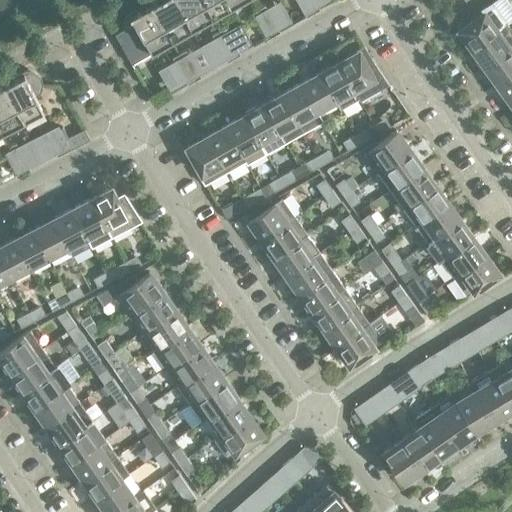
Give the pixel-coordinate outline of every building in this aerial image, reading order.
[(191,28),(175,0),(153,0),(151,2),(150,1),(150,2),(171,40),(191,28)] [(211,17),(201,0),(175,0),(191,28),(211,17)] [(231,6),(227,0),(201,0),(211,17),(231,6)] [(306,15),(319,8),(314,0),(308,0),(300,5),(306,15)] [(482,11),(459,28),(472,46),(506,22),(491,0),(480,8),(482,11)] [(171,40),(150,2),(129,13),(125,17),(123,24),(125,28),(115,34),(131,62),(171,40)] [(270,14),(264,4),(251,11),(257,22),(270,14)] [(260,27),(266,38),(279,30),(273,20),(260,27)] [(511,29),(506,22),(472,46),(484,64),(509,46),(511,44),(511,29)] [(217,44),(231,37),(225,26),(212,34),(217,44)] [(221,50),(226,60),(240,53),(234,42),(221,50)] [(511,44),(509,46),(484,64),(497,81),(511,70),(511,44)] [(387,81),(364,46),(338,60),(354,89),(359,97),(387,81)] [(178,67),(191,59),(185,49),(172,56),(178,67)] [(338,60),(319,71),(334,97),(340,108),(359,97),(354,89),(338,60)] [(181,72),(187,83),(200,75),(194,65),(181,72)] [(511,70),(497,81),(510,99),(511,97),(511,70)] [(23,72),(2,83),(22,121),(43,110),(34,93),(38,89),(40,83),(39,77),(34,73),(28,71),(23,72)] [(319,71),(300,81),(315,108),(334,97),(319,71)] [(315,108),(300,81),(282,92),(296,118),(302,129),(321,118),(315,108)] [(22,121),(2,83),(1,83),(0,84),(0,128),(2,132),(22,121)] [(282,92),(263,103),(277,129),(283,139),(302,129),(296,118),(282,92)] [(263,103),(244,113),(259,139),(265,150),(283,139),(277,129),(263,103)] [(259,139),(244,113),(225,124),(240,150),(244,158),(246,160),(265,150),(259,139)] [(225,124),(206,134),(221,161),(226,169),(244,158),(240,150),(225,124)] [(365,126),(354,132),(359,141),(370,135),(365,126)] [(90,137),(83,127),(51,144),(56,155),(90,137)] [(396,129),(371,146),(363,152),(376,170),(384,165),(409,147),(396,129)] [(359,141),(354,132),(342,139),(347,148),(359,141)] [(187,145),(201,172),(199,173),(203,181),(226,169),(221,161),(206,134),(187,145)] [(15,142),(2,149),(7,159),(21,152),(15,142)] [(328,147),(316,153),(321,162),(333,155),(328,147)] [(409,147),(384,165),(376,170),(389,188),(397,182),(421,165),(409,147)] [(302,173),(321,162),(316,153),(297,164),(302,173)] [(10,165),(16,176),(29,168),(24,158),(10,165)] [(283,183),(302,173),(297,164),(278,175),(283,183)] [(421,165),(397,182),(389,188),(402,205),(410,200),(434,182),(421,165)] [(283,183),(278,175),(260,185),(264,194),(283,183)] [(342,176),(334,182),(343,194),(351,189),(342,176)] [(331,189),(323,177),(315,182),(323,194),(331,189)] [(434,182),(410,200),(402,205),(414,223),(422,217),(447,200),(434,182)] [(246,204),(264,194),(260,185),(241,196),(246,204)] [(139,218),(123,192),(116,196),(111,186),(91,197),(104,223),(110,234),(139,218)] [(338,199),(331,189),(323,194),(331,205),(338,199)] [(358,199),(351,189),(343,194),(350,204),(358,199)] [(226,216),(246,204),(241,196),(220,207),(226,216)] [(287,220),(288,219),(294,214),(281,196),(248,218),(261,237),(286,220),(287,220)] [(91,197),(71,207),(85,233),(91,244),(110,234),(104,223),(91,197)] [(447,200),(422,217),(414,223),(427,241),(459,217),(447,200)] [(85,233),(71,207),(52,217),(66,244),(72,254),(91,244),(85,233)] [(356,224),(348,212),(339,217),(348,230),(356,224)] [(368,212),(359,218),(368,230),(376,224),(368,212)] [(286,220),(261,237),(274,255),(299,238),(307,232),(294,214),(288,219),(287,220),(286,220)] [(52,217),(33,227),(47,254),(66,244),(52,217)] [(472,235),(459,217),(427,241),(439,258),(472,235)] [(363,234),(356,224),(348,230),(355,240),(363,234)] [(389,241),(376,224),(368,230),(380,247),(389,241)] [(33,227),(14,237),(28,264),(47,254),(33,227)] [(485,252),(472,235),(439,258),(452,276),(460,270),(485,252)] [(14,237),(0,244),(0,256),(9,274),(28,264),(14,237)] [(299,238),(274,255),(286,273),(311,255),(299,238)] [(401,259),(389,241),(380,247),(393,265),(401,259)] [(311,255),(286,273),(299,290),(323,273),(331,267),(319,250),(311,255)] [(375,250),(367,256),(373,265),(381,259),(375,250)] [(485,252),(460,270),(452,276),(465,294),(498,271),(485,252)] [(128,270),(140,263),(136,255),(123,261),(128,270)] [(0,278),(9,274),(0,256),(0,278)] [(388,268),(381,259),(373,265),(380,273),(388,268)] [(409,269),(401,259),(393,265),(401,275),(409,269)] [(117,265),(105,271),(109,279),(121,273),(117,265)] [(323,273),(299,290),(311,308),(336,291),(344,285),(331,267),(323,273)] [(149,270),(114,294),(127,313),(162,289),(149,270)] [(97,286),(109,279),(105,271),(92,277),(97,286)] [(71,299),(83,293),(78,284),(66,290),(71,299)] [(427,294),(420,284),(412,290),(418,300),(427,294)] [(348,308),(349,308),(356,303),(344,285),(336,291),(311,308),(323,326),(348,308)] [(407,294),(400,285),(392,291),(398,300),(407,294)] [(140,331),(174,306),(162,289),(127,313),(140,331)] [(59,306),(71,299),(66,290),(54,297),(59,306)] [(413,303),(407,294),(398,300),(405,309),(413,303)] [(432,302),(427,294),(418,300),(424,308),(432,302)] [(348,308),(323,326),(336,343),(360,326),(369,320),(356,303),(349,308),(348,308)] [(33,319),(45,313),(40,304),(28,310),(33,319)] [(174,306),(140,331),(152,348),(187,324),(174,306)] [(511,321),(511,317),(507,309),(499,314),(505,325),(511,321)] [(33,319),(28,310),(16,317),(21,326),(33,319)] [(75,324),(66,310),(57,316),(67,330),(75,324)] [(91,319),(83,325),(91,336),(100,330),(91,319)] [(348,362),(381,339),(369,320),(360,326),(336,343),(348,362)] [(88,342),(75,324),(67,330),(79,347),(88,342)] [(164,366),(199,342),(187,324),(152,348),(164,366)] [(477,327),(468,333),(474,344),(483,338),(477,327)] [(34,352),(42,347),(29,328),(0,348),(0,355),(10,369),(34,352)] [(474,344),(468,333),(459,338),(466,349),(474,344)] [(104,337),(95,343),(104,355),(112,349),(104,337)] [(95,352),(88,342),(79,347),(86,358),(95,352)] [(177,384),(211,360),(199,342),(164,366),(177,384)] [(46,370),(54,365),(42,347),(34,352),(10,369),(22,387),(46,370)] [(125,367),(112,349),(104,355),(116,373),(125,367)] [(437,351),(428,356),(435,367),(444,361),(437,351)] [(435,367),(428,356),(420,362),(427,372),(435,367)] [(511,364),(507,357),(489,369),(511,406),(511,364)] [(211,360),(177,384),(189,401),(224,377),(211,360)] [(59,388),(66,382),(68,381),(56,363),(54,365),(46,370),(22,387),(34,405),(59,388)] [(112,377),(103,365),(96,371),(104,383),(112,377)] [(137,385),(125,367),(116,373),(129,391),(137,385)] [(470,380),(476,388),(493,417),(501,413),(504,417),(511,412),(511,406),(489,369),(470,380)] [(399,376),(390,382),(397,393),(406,387),(399,376)] [(119,388),(112,377),(104,383),(111,393),(119,388)] [(209,413),(236,395),(224,377),(189,401),(201,419),(209,413)] [(71,405),(79,400),(66,382),(59,388),(34,405),(46,422),(71,405)] [(397,393),(390,382),(382,388),(389,398),(397,393)] [(145,396),(137,385),(129,391),(136,402),(145,396)] [(476,388),(456,400),(477,434),(488,427),(485,422),(493,417),(476,388)] [(431,405),(437,413),(457,441),(464,436),(468,440),(477,434),(456,400),(450,392),(431,405)] [(236,395),(209,413),(221,430),(213,436),(214,437),(248,413),(236,395)] [(84,424),(91,418),(79,400),(71,405),(46,422),(59,441),(84,424)] [(137,413),(128,401),(121,406),(129,419),(137,413)] [(362,419),(370,413),(363,402),(355,408),(362,419)] [(414,417),(419,425),(442,458),(452,451),(449,447),(457,441),(437,413),(431,405),(414,417)] [(153,407),(144,413),(153,426),(161,420),(153,407)] [(144,424),(137,413),(129,419),(136,429),(144,424)] [(248,413),(214,437),(226,455),(261,431),(248,413)] [(96,442),(104,436),(91,418),(84,424),(59,441),(64,448),(59,452),(66,462),(71,459),(96,442)] [(169,431),(161,420),(153,426),(161,437),(169,431)] [(419,425),(402,438),(421,466),(429,461),(432,465),(442,458),(419,425)] [(108,459),(116,454),(104,436),(96,442),(71,459),(84,476),(108,459)] [(162,449),(153,437),(145,442),(153,455),(162,449)] [(383,450),(406,483),(416,476),(413,471),(421,466),(402,438),(383,450)] [(177,443),(169,449),(178,462),(186,456),(177,443)] [(168,459),(162,449),(153,455),(160,464),(168,459)] [(300,452),(292,458),(300,468),(308,461),(300,452)] [(128,472),(116,454),(108,459),(84,476),(96,494),(121,477),(128,472)] [(194,467),(186,456),(178,462),(185,473),(194,467)] [(275,473),(267,480),(276,490),(283,483),(275,473)] [(178,490),(186,484),(180,475),(172,481),(178,490)] [(121,477),(96,494),(108,511),(133,495),(121,477)] [(276,490),(267,480),(260,487),(268,497),(276,490)] [(353,511),(327,482),(311,496),(324,511),(353,511)] [(178,490),(184,499),(192,494),(186,484),(178,490)] [(142,488),(133,495),(108,511),(146,511),(155,506),(142,488)] [(324,511),(311,496),(294,511),(295,511),(324,511)]
